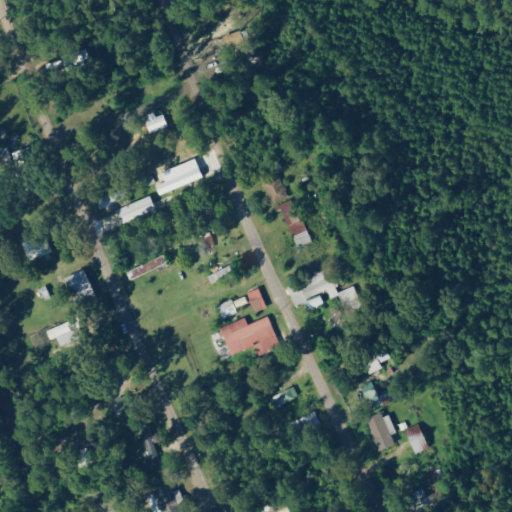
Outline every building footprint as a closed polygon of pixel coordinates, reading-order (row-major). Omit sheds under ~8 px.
[(65,56),(69,71),(91,65),(88,50),(65,56)] [(165,112),(147,118),(153,134),(170,127),(165,112)] [(274,206),(291,198),(281,175),(264,182),(274,206)] [(131,199),(127,189),(99,201),(103,211),(131,199)] [(157,197),(120,208),(124,223),(161,211),(157,197)] [(313,243),(295,199),(281,205),(298,249),(313,243)] [(56,253),(49,234),(26,243),(33,262),(56,253)] [(235,272),(229,257),(210,264),(216,280),(235,272)] [(290,285),(296,305),(331,292),(333,299),(342,296),(348,314),(364,308),(357,287),(340,293),(338,286),(343,284),(337,268),(290,285)] [(98,301),(90,271),(71,276),(80,306),(98,301)] [(250,294),(258,313),(270,309),(262,289),(250,294)] [(250,304),(248,297),(236,302),(239,308),(250,304)] [(224,319),(240,315),(235,300),(220,305),(224,319)] [(283,347),(271,317),(250,325),(248,319),(223,329),(234,356),(257,346),(261,356),(283,347)] [(54,338),(81,329),(79,321),(51,329),(54,338)] [(385,370),(383,363),(392,359),(389,351),(353,363),(357,375),(370,371),(371,374),(385,370)] [(384,406),(375,381),(363,386),(372,411),(384,406)] [(275,397),(280,407),(301,397),(295,386),(275,397)] [(383,396),(386,405),(399,401),(396,392),(383,396)] [(400,434),(390,412),(369,421),(383,453),(399,446),(394,436),(400,434)] [(431,449),(423,424),(408,429),(417,454),(431,449)] [(182,511),(172,487),(149,496),(155,511),(182,511)]
